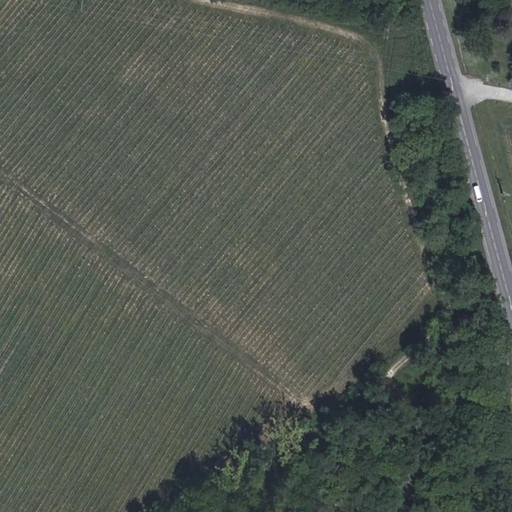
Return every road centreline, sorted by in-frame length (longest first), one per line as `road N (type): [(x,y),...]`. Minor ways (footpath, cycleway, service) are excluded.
road 1 (primary): [(431,0),(511,304)]
road 2 (unclassified): [(511,333),(495,341),(385,511)]
